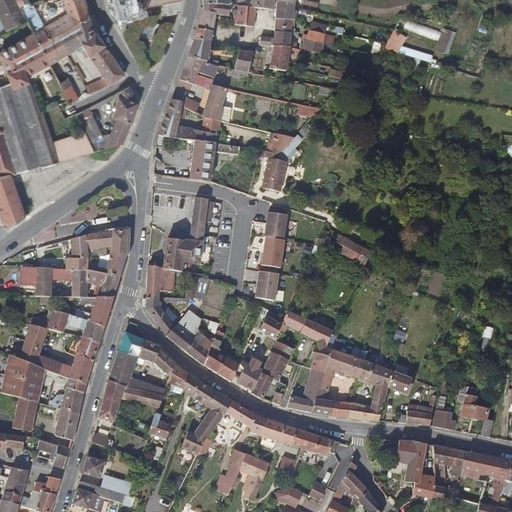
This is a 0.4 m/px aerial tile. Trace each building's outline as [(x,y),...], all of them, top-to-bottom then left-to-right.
[(26,20),(14,0),(0,0),(0,15),(8,30),(14,27),(19,24),(26,20)] [(88,17),(82,0),(42,0),(33,3),(30,4),(28,2),(26,0),(14,0),(26,20),(33,34),(40,46),(48,42),(57,36),(74,25),(88,17)] [(113,0),(115,9),(112,9),(113,13),(116,13),(117,15),(120,15),(119,11),(126,10),(126,12),(129,14),(133,13),(133,10),(135,7),(143,6),(143,8),(145,8),(145,5),(160,2),(164,16),(177,14),(181,4),(180,0),(113,0)] [(268,0),(251,0),(251,8),(254,8),(265,9),(272,10),(272,0),(268,0)] [(293,8),(294,2),(276,0),(275,18),(294,21),(295,11),(293,11),(293,8)] [(228,5),(203,3),(203,11),(203,12),(215,14),(224,16),(228,16),(228,5)] [(247,7),(238,6),(237,17),(246,18),(247,7)] [(251,8),(247,7),(246,18),(245,26),(253,27),(254,17),(254,8),(251,8)] [(264,18),(265,9),(254,8),(254,17),(264,18)] [(215,14),(203,12),(197,29),(212,32),(215,14)] [(94,34),(88,17),(74,25),(82,40),(81,41),(89,56),(104,47),(94,34)] [(246,18),(237,17),(236,26),(245,26),(246,18)] [(293,28),(294,21),(275,18),(274,32),(290,34),(294,35),(294,29),(293,28)] [(475,20),(472,30),(484,33),(487,23),(475,20)] [(82,40),(74,25),(57,36),(66,54),(77,46),(87,59),(90,57),(89,56),(81,41),(82,40)] [(333,27),(331,33),(342,35),(343,29),(333,27)] [(212,32),(197,29),(193,39),(210,42),(212,32)] [(307,39),(322,43),(324,33),(316,31),(309,29),(307,35),(303,34),(303,38),(307,39)] [(447,55),(455,33),(442,29),(434,51),(447,55)] [(259,45),(273,47),(288,48),(290,34),(274,32),(273,39),(260,38),(259,45)] [(432,56),(402,48),(406,36),(390,32),(383,57),(412,65),(414,59),(430,64),(432,56)] [(40,46),(33,34),(0,52),(0,60),(6,72),(17,71),(16,64),(41,50),(40,46)] [(66,54),(57,36),(48,42),(57,59),(66,54)] [(210,42),(193,39),(187,56),(207,62),(209,50),(208,50),(210,42)] [(320,53),(322,43),(307,39),(305,50),(320,53)] [(57,59),(48,42),(40,46),(41,50),(49,64),(57,59)] [(123,76),(104,47),(89,56),(90,57),(104,79),(108,85),(123,76)] [(284,71),(287,55),(288,48),(273,47),(268,69),(284,71)] [(17,71),(6,72),(10,83),(12,87),(22,84),(29,87),(28,83),(29,83),(27,79),(50,67),(49,64),(41,50),(16,64),(17,71)] [(252,53),(228,51),(224,67),(228,69),(249,73),(252,53)] [(249,73),(259,75),(263,55),(252,53),(249,73)] [(207,62),(187,56),(182,70),(195,75),(199,64),(204,65),(204,67),(213,69),(214,65),(207,64),(207,62)] [(224,67),(214,65),(213,69),(212,76),(226,78),(228,69),(224,67)] [(56,69),(52,71),(68,103),(68,104),(70,104),(78,100),(64,73),(59,75),(56,69)] [(195,75),(182,70),(178,80),(191,85),(194,80),(195,81),(197,75),(195,75)] [(104,88),(108,85),(104,79),(100,81),(104,88)] [(100,81),(86,88),(90,94),(104,88),(100,81)] [(22,84),(12,87),(0,90),(0,117),(0,118),(0,117),(0,176),(10,175),(24,172),(54,163),(48,143),(38,112),(29,87),(22,84)] [(179,99),(173,95),(171,101),(180,105),(203,117),(220,121),(228,123),(230,112),(222,110),(223,106),(221,105),(225,89),(224,88),(210,84),(208,90),(204,107),(185,98),(179,99)] [(136,104),(129,87),(115,94),(118,98),(112,118),(118,120),(106,149),(121,144),(130,123),(136,104)] [(180,105),(171,101),(157,136),(193,141),(215,144),(220,121),(203,117),(200,131),(176,126),(180,105)] [(298,106),(296,116),(312,119),(314,109),(298,106)] [(48,143),(54,163),(91,152),(88,145),(82,133),(48,143)] [(188,179),(209,182),(210,172),(213,152),(223,153),(225,145),(215,144),(193,141),(190,169),(188,179)] [(92,153),(99,151),(96,142),(88,145),(91,152),(92,153)] [(263,157),(267,158),(279,159),(280,153),(264,151),(263,157)] [(279,190),(282,180),(282,178),(286,160),(279,159),(267,158),(261,186),(279,190)] [(0,176),(0,217),(3,227),(10,228),(25,217),(10,175),(0,176)] [(207,201),(207,199),(195,198),(189,242),(166,239),(162,269),(174,270),(180,271),(181,261),(204,266),(207,243),(202,242),(203,234),(209,235),(213,202),(207,201)] [(286,216),(267,213),(263,238),(265,238),(282,241),(286,216)] [(286,221),(284,235),(295,237),(297,223),(286,221)] [(108,256),(124,257),(125,252),(126,231),(85,237),(86,253),(89,252),(92,252),(92,248),(102,247),(102,246),(110,245),(108,256)] [(337,236),(329,251),(363,269),(371,254),(337,236)] [(86,253),(85,237),(69,240),(72,259),(65,259),(65,271),(86,271),(87,266),(86,253)] [(282,241),(265,238),(261,266),(279,268),(283,241),(282,241)] [(308,259),(312,251),(305,247),(301,254),(308,259)] [(105,276),(118,278),(124,257),(108,256),(105,270),(94,267),(93,272),(105,276)] [(147,267),(146,298),(158,298),(158,291),(173,292),(174,270),(162,269),(147,267)] [(35,269),(21,268),(20,297),(35,297),(35,269)] [(98,298),(112,299),(118,278),(105,276),(93,272),(86,271),(65,271),(35,269),(35,297),(57,298),(86,298),(86,283),(102,287),(98,298)] [(277,275),(259,272),(255,299),(274,301),(277,275)] [(193,297),(197,283),(199,277),(194,276),(193,280),(189,282),(185,299),(191,299),(193,297)] [(206,321),(217,324),(229,295),(209,287),(206,296),(203,295),(201,299),(207,301),(199,319),(201,320),(206,321)] [(103,328),(112,299),(98,298),(95,298),(91,315),(88,323),(103,328)] [(167,338),(184,352),(191,342),(193,343),(196,332),(181,323),(176,328),(160,310),(163,306),(164,299),(158,298),(146,298),(146,310),(155,323),(157,323),(167,338)] [(72,308),(57,307),(57,312),(70,317),(71,310),(72,308)] [(268,312),(263,309),(259,317),(265,320),(265,319),(268,312)] [(80,320),(82,321),(85,313),(71,310),(70,317),(76,319),(80,320)] [(61,333),(62,334),(65,324),(72,326),(76,319),(70,317),(57,312),(53,312),(49,323),(46,330),(61,333)] [(287,312),(281,323),(288,327),(300,333),(306,321),(287,312)] [(19,320),(18,323),(29,326),(36,328),(38,322),(20,318),(19,320)] [(72,326),(78,328),(80,320),(76,319),(72,326)] [(280,325),(265,319),(265,320),(261,328),(260,330),(274,338),(278,332),(280,325)] [(38,322),(36,328),(46,330),(49,323),(39,320),(38,322)] [(92,341),(98,345),(103,328),(88,323),(82,321),(80,320),(78,328),(84,331),(81,338),(84,338),(92,341)] [(205,326),(216,329),(217,324),(206,321),(205,326)] [(306,321),(300,333),(327,346),(333,334),(306,321)] [(281,323),(280,325),(278,332),(282,334),(284,335),(288,327),(281,323)] [(29,326),(17,360),(35,368),(38,357),(45,336),(46,330),(36,328),(29,326)] [(491,338),(493,328),(486,328),(485,337),(491,338)] [(206,354),(202,365),(229,381),(231,380),(237,369),(236,363),(215,351),(219,343),(223,332),(216,329),(206,354)] [(46,330),(45,336),(56,339),(59,339),(61,333),(46,330)] [(141,341),(123,333),(117,352),(135,359),(136,357),(141,341)] [(45,336),(38,357),(50,361),(56,339),(45,336)] [(67,380),(83,386),(94,355),(98,345),(92,341),(84,338),(81,338),(75,353),(70,369),(67,380)] [(143,341),(141,341),(136,357),(153,364),(158,350),(158,348),(143,341)] [(184,352),(202,365),(206,354),(193,343),(191,342),(184,352)] [(294,351),(278,343),(272,355),(288,362),(294,351)] [(238,367),(242,370),(248,375),(263,352),(252,345),(242,360),(238,367)] [(332,352),(325,350),(314,346),(309,359),(314,361),(310,370),(314,372),(315,371),(324,374),(332,352)] [(174,364),(158,350),(153,364),(165,374),(169,378),(173,367),(174,364)] [(135,359),(117,352),(107,381),(123,388),(126,388),(129,380),(135,359)] [(364,363),(332,352),(324,374),(319,390),(327,393),(333,372),(359,380),(364,363)] [(272,355),(266,365),(283,372),(288,362),(272,355)] [(17,360),(8,356),(1,394),(18,399),(35,404),(43,371),(35,368),(17,360)] [(43,371),(58,376),(61,365),(50,361),(38,357),(35,368),(43,371)] [(392,372),(364,363),(359,380),(376,385),(372,411),(356,406),(347,405),(345,419),(378,423),(387,389),(392,372)] [(58,376),(67,380),(70,369),(61,365),(58,376)] [(266,365),(262,374),(278,382),(283,372),(266,365)] [(188,375),(173,367),(169,378),(167,384),(172,386),(170,391),(181,396),(182,392),(182,391),(188,375)] [(319,390),(324,374),(315,371),(314,372),(308,390),(305,401),(289,397),(286,409),(312,414),(314,401),(323,402),(327,393),(319,390)] [(412,380),(392,372),(387,389),(407,395),(412,380)] [(169,378),(165,374),(161,384),(166,386),(167,384),(169,378)] [(262,374),(252,393),(251,395),(262,400),(271,384),(275,386),(278,382),(262,374)] [(196,380),(188,375),(182,391),(182,392),(189,397),(196,380)] [(60,410),(77,415),(83,386),(67,380),(66,387),(60,410)] [(150,387),(129,380),(126,388),(148,394),(150,387)] [(217,393),(196,380),(189,397),(207,408),(217,393)] [(123,388),(107,381),(97,418),(113,423),(120,400),(123,388)] [(164,392),(150,387),(148,394),(162,398),(164,392)] [(126,388),(123,388),(120,400),(157,409),(162,398),(148,394),(126,388)] [(483,422),(480,437),(488,439),(492,422),(484,420),(486,410),(474,406),(477,391),(467,388),(461,416),(483,422)] [(211,411),(221,417),(224,414),(231,403),(217,393),(207,408),(211,411)] [(277,394),(273,404),(280,406),(283,396),(277,394)] [(440,397),(436,411),(442,412),(443,413),(446,399),(440,397)] [(35,404),(18,399),(12,429),(26,431),(30,432),(36,404),(35,404)] [(314,401),(312,414),(330,416),(332,404),(323,402),(314,401)] [(231,403),(224,414),(249,430),(248,434),(259,437),(265,420),(253,416),(231,403)] [(345,419),(347,405),(332,404),(330,416),(345,419)] [(412,407),(409,413),(432,416),(433,410),(429,409),(412,407)] [(56,438),(70,442),(73,442),(75,423),(77,415),(60,410),(54,435),(56,438)] [(174,415),(164,410),(163,414),(167,417),(172,419),(174,415)] [(194,437),(203,441),(221,417),(211,411),(198,431),(194,437)] [(436,411),(432,427),(439,429),(442,412),(436,411)] [(442,412),(439,429),(447,430),(451,415),(443,413),(442,412)] [(400,417),(397,424),(429,427),(432,416),(409,413),(407,413),(406,417),(400,417)] [(158,423),(160,417),(155,415),(148,435),(165,442),(170,427),(158,423)] [(265,420),(259,437),(290,447),(296,430),(265,420)] [(296,430),(290,447),(299,450),(305,433),(296,430)] [(12,450),(14,434),(4,432),(3,436),(0,435),(0,450),(2,451),(3,449),(12,450)] [(180,449),(194,456),(195,457),(203,441),(194,437),(187,433),(180,449)] [(305,433),(299,450),(301,451),(326,459),(328,453),(334,455),(337,443),(305,433)] [(106,441),(92,436),(90,444),(104,449),(106,441)] [(52,461),(63,464),(68,450),(38,441),(36,449),(54,454),(53,458),(50,457),(49,460),(52,461)] [(410,443),(397,442),(394,463),(406,465),(403,483),(414,484),(418,484),(418,482),(425,445),(410,442),(410,443)] [(447,449),(433,447),(433,464),(444,466),(447,449)] [(151,460),(158,463),(162,451),(156,448),(151,460)] [(221,484),(229,488),(230,486),(237,471),(244,455),(232,449),(225,465),(229,467),(221,484)] [(465,454),(447,449),(444,466),(461,470),(465,454)] [(511,463),(465,454),(461,470),(460,478),(477,481),(477,480),(479,474),(491,477),(506,481),(511,463)] [(267,466),(250,458),(244,455),(237,471),(248,476),(253,477),(261,481),(267,466)] [(102,464),(85,458),(81,474),(98,479),(102,464)] [(51,467),(62,471),(64,465),(63,464),(52,461),(51,467)] [(292,478),(295,467),(284,462),(281,472),(292,478)] [(350,462),(347,467),(339,484),(353,499),(355,497),(358,500),(366,492),(362,487),(351,475),(355,468),(351,464),(350,462)] [(20,497),(28,472),(12,468),(11,471),(10,470),(7,478),(3,492),(17,497),(20,497)] [(230,486),(229,488),(241,493),(248,476),(237,471),(230,486)] [(251,503),(261,481),(253,477),(243,499),(250,502),(251,503)] [(179,489),(182,481),(175,478),(172,486),(179,489)] [(455,501),(456,501),(478,505),(479,505),(485,482),(477,480),(477,481),(460,478),(455,501)] [(45,493),(54,496),(58,481),(48,479),(46,487),(45,493)] [(511,482),(506,481),(502,491),(506,493),(508,488),(509,488),(511,482)] [(412,494),(430,498),(433,487),(429,486),(418,482),(418,484),(414,484),(412,494)] [(314,483),(308,497),(319,502),(325,491),(326,489),(314,483)] [(41,493),(45,493),(46,487),(35,484),(32,492),(38,494),(38,492),(41,493)] [(118,498),(78,484),(76,490),(90,495),(97,498),(123,506),(126,497),(119,494),(118,498)] [(430,498),(443,502),(445,489),(433,487),(430,498)] [(90,495),(76,490),(71,506),(85,511),(86,511),(90,495)] [(0,500),(18,506),(20,497),(17,497),(3,492),(0,500)] [(378,508),(366,492),(358,500),(357,502),(366,510),(365,511),(379,511),(376,510),(378,508)] [(35,511),(37,511),(48,511),(54,496),(45,493),(41,493),(35,511)] [(330,502),(336,505),(340,496),(335,493),(334,495),(330,502)] [(404,511),(426,511),(428,508),(430,498),(412,494),(411,494),(404,511)] [(97,498),(90,495),(86,511),(85,511),(84,511),(89,511),(91,507),(94,508),(97,498)] [(0,511),(16,511),(18,506),(0,500),(0,511)] [(346,511),(348,510),(336,505),(330,502),(325,511),(346,511)] [(298,511),(299,510),(286,503),(281,511),(298,511)]
